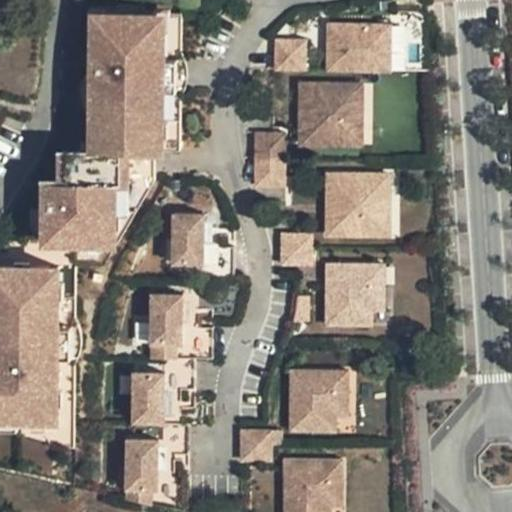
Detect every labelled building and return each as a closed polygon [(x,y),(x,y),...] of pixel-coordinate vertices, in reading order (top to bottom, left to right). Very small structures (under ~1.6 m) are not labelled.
[(104,34),(104,16),(92,15),(93,35),(104,34)] [(60,212),(160,205),(161,189),(162,189),(162,167),(162,152),(177,151),(178,72),(178,17),(104,16),(104,34),(93,35),(92,75),(92,109),(92,153),(77,152),(78,169),(61,169),(61,183),(54,183),(55,200),(44,201),(39,211),(56,211),(60,212)] [(380,56),(390,57),(389,27),(327,26),(326,71),(378,71),(380,56)] [(306,39),(276,39),(272,44),(272,69),(307,69),(306,39)] [(378,71),(383,68),(390,57),(380,56),(378,71)] [(351,110),(350,85),(301,86),(300,145),(362,144),(361,110),(351,110)] [(360,85),(350,85),(351,110),(361,110),(360,85)] [(256,158),(285,159),(286,133),(255,133),(255,140),(270,141),(272,156),(256,156),(256,158)] [(270,141),(255,140),(256,156),(272,156),(270,141)] [(77,152),(61,151),(61,169),(78,169),(77,152)] [(256,158),(257,189),(284,189),(285,159),(256,158)] [(326,175),(327,190),(387,186),(384,173),(326,175)] [(44,183),(44,201),(55,200),(54,183),(44,183)] [(387,186),(327,190),(327,224),(390,225),(390,193),(387,186)] [(60,212),(56,211),(57,243),(26,243),(26,248),(57,246),(82,244),(86,273),(123,273),(160,205),(60,212)] [(204,280),(239,281),(236,246),(208,247),(206,214),(175,213),(176,263),(205,263),(204,280)] [(390,225),(327,224),(327,236),(390,233),(390,225)] [(285,256),(314,256),(312,242),(285,242),(285,256)] [(57,246),(26,248),(25,270),(0,271),(0,424),(24,425),(24,435),(23,440),(80,454),(84,303),(104,304),(117,282),(123,273),(86,273),(82,244),(57,246)] [(315,272),(314,256),(285,256),(285,272),(315,272)] [(373,333),(373,319),(373,296),(385,296),(385,273),(338,274),(339,298),(330,297),(330,334),(373,333)] [(330,274),(330,297),(339,298),(338,274),(330,274)] [(154,293),(155,360),(167,360),(200,360),(217,359),(215,327),(189,326),(188,294),(154,293)] [(373,296),(373,319),(386,319),(385,296),(373,296)] [(139,426),(160,425),(167,425),(168,393),(200,393),(200,360),(167,360),(166,375),(138,375),(139,426)] [(348,370),(302,371),(303,393),(293,393),(293,429),(336,429),(335,414),(335,393),(349,392),(348,370)] [(303,393),(302,371),(293,372),(293,393),(303,393)] [(350,414),(349,392),(335,393),(335,414),(350,414)] [(24,425),(0,424),(0,434),(24,435),(24,425)] [(130,443),(131,502),(159,508),(158,491),(163,491),(163,457),(191,455),(191,425),(167,425),(160,425),(159,442),(130,443)] [(244,448),(273,448),(271,431),(265,431),(243,430),(244,448)] [(275,466),(273,448),(244,448),(244,466),(275,466)] [(332,511),(332,508),(331,486),(343,485),(342,463),(297,465),(297,485),(288,484),(287,511),(332,511)] [(289,465),(288,484),(297,485),(297,465),(289,465)] [(331,486),(332,508),(343,508),(343,485),(331,486)]
